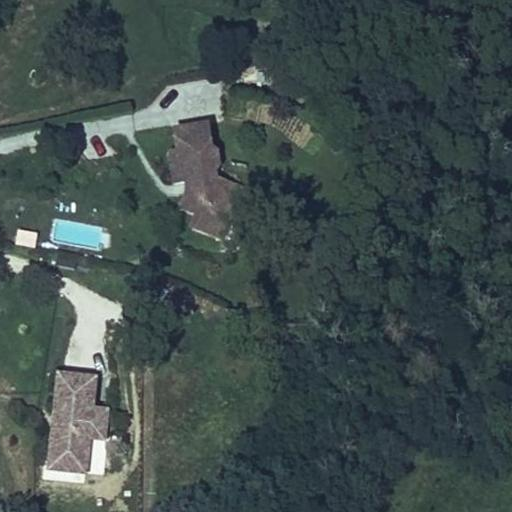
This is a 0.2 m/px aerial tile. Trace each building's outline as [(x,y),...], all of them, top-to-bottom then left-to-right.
[(183,182),(176,183),(168,200),(183,206),(178,219),(209,232),(221,204),(211,200),(220,179),(203,172),(202,163),(207,160),(205,145),(199,143),(195,119),(162,123),(165,145),(157,146),(162,175),(175,174),(183,173),(183,182)] [(175,174),(176,183),(183,182),(183,173),(175,174)] [(211,200),(221,204),(229,183),(220,179),(211,200)] [(55,376),(39,455),(69,458),(78,452),(79,441),(95,443),(100,415),(85,412),(91,381),(55,376)] [(69,458),(39,455),(37,469),(75,475),(78,452),(69,458)]
